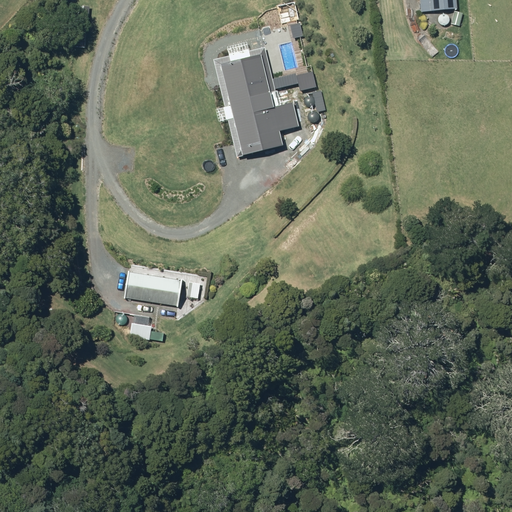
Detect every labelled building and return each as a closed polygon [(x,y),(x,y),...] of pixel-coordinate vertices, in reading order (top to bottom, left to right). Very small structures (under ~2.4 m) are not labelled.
[(461,0),(456,0),(455,0),(419,0),(420,11),(456,9),(456,6),(461,6),(461,0)] [(464,13),(455,11),(452,23),(461,26),(464,13)] [(183,279),(129,271),(126,298),(179,306),(183,279)] [(201,281),(188,281),(188,297),(201,297),(201,281)] [(151,315),(133,313),(130,337),(163,341),(164,333),(151,331),(151,325),(149,325),(151,315)]
